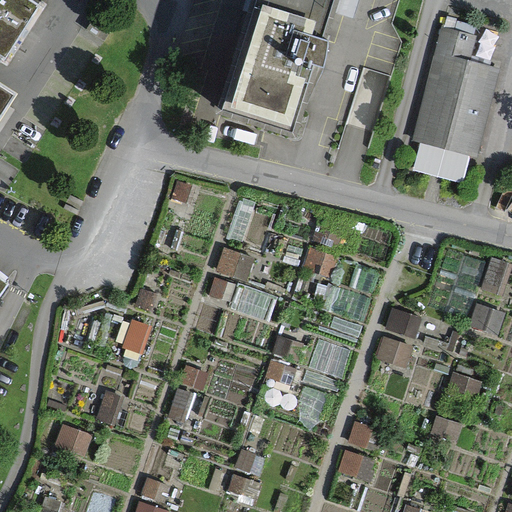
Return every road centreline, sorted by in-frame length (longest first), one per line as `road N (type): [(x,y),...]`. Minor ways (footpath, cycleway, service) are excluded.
road 1 (residential): [(511,235),(140,143)]
road 2 (residential): [(50,297),(140,143)]
road 3 (residential): [(140,143),(172,0)]
